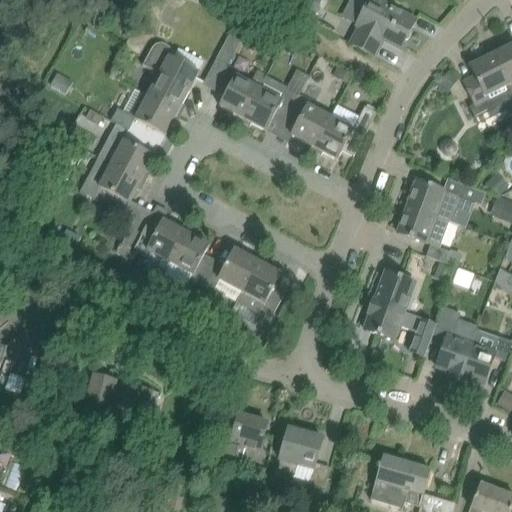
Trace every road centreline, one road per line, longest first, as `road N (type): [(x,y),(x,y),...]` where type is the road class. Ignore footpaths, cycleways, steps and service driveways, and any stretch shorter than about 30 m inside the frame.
road 1 (residential): [(338,272),(190,210),(173,188),(185,158),(216,143),(363,205)]
road 2 (residential): [(481,0),(449,29),(416,78),(363,205)]
road 3 (residential): [(300,374),(78,313)]
road 4 (residential): [(511,445),(300,374)]
